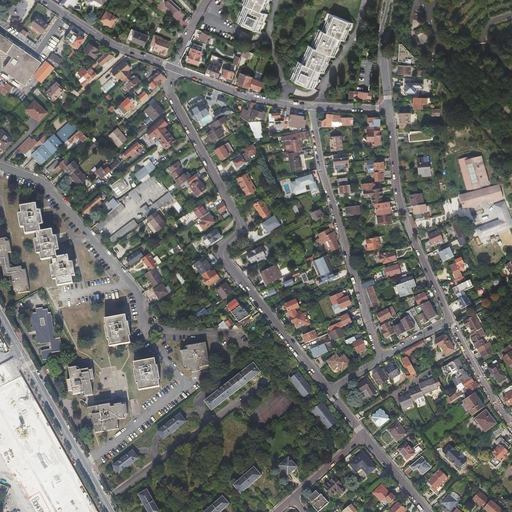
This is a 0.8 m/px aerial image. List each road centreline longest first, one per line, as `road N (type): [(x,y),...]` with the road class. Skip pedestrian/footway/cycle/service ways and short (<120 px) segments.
road 1 (residential): [(0,165),(37,178),(66,205),(135,289),(148,334),(182,375),(84,465)]
road 2 (residential): [(173,67),(167,87),(241,226),(222,256),(329,392)]
road 3 (residential): [(310,107),(380,359)]
road 4 (residential): [(388,108),(397,192),(450,320)]
road 5 (residential): [(276,371),(103,500)]
road 6 (residential): [(84,465),(0,316)]
road 7 (residential): [(42,0),(110,44),(173,67)]
road 8 (residential): [(173,67),(264,101),(310,107)]
road 9 (residential): [(450,320),(511,427)]
